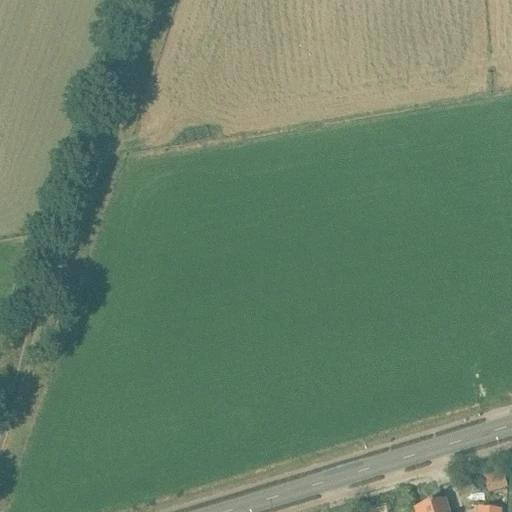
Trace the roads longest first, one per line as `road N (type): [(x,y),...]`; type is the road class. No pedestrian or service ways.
road 1 (track): [(137,0),(0,426)]
road 2 (tertiary): [(223,511),(511,424)]
